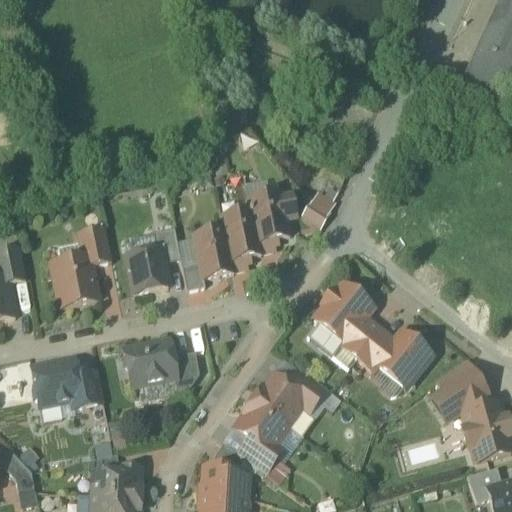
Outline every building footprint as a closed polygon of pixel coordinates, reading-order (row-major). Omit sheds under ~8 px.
[(511,0),(508,0),(464,100),(499,116),(511,87),(511,0)] [(284,201),(253,207),(256,219),(264,261),(278,258),(276,248),(293,244),(291,236),(293,233),(291,221),(288,220),(284,201)] [(256,219),(226,226),(229,238),(237,279),(250,277),(248,266),(265,263),(264,261),(256,219)] [(86,267),(56,273),(64,316),(102,309),(99,297),(100,297),(98,287),(97,287),(95,275),(116,270),(109,236),(81,242),(86,267)] [(161,259),(131,265),(138,302),(173,295),(168,272),(185,268),(179,237),(158,241),(161,259)] [(229,238),(198,244),(203,270),(186,273),(191,299),(209,295),(208,287),(237,281),(237,279),(229,238)] [(0,280),(1,288),(0,288),(0,329),(20,325),(13,292),(30,288),(24,257),(0,261),(0,280)] [(376,317),(346,293),(340,301),(338,299),(327,313),(329,315),(319,328),(340,346),(344,342),(350,347),(344,354),(361,368),(384,340),(368,327),(376,317)] [(381,375),(409,398),(435,365),(424,356),(424,350),(418,346),(412,346),(406,341),(398,351),(384,340),(361,368),(376,380),(381,375)] [(173,349),(130,358),(131,364),(129,368),(130,374),(133,376),(137,396),(179,387),(181,401),(193,399),(204,383),(199,360),(176,365),(173,349)] [(79,368),(36,377),(40,395),(37,399),(39,409),(43,412),(44,416),(45,416),(48,430),(67,426),(64,412),(77,409),(78,418),(108,412),(101,380),(82,384),(79,368)] [(447,401),(434,411),(450,434),(464,420),(497,412),(492,401),(495,399),(473,372),(441,393),(447,401)] [(257,409),(292,435),(307,415),(315,421),(332,399),(304,379),(293,395),(278,384),(265,402),(263,401),(257,409)] [(253,419),(239,437),(254,448),(243,463),(249,467),(270,483),(286,461),(278,455),(292,435),(257,409),(251,418),(253,419)] [(511,425),(510,426),(506,410),(497,412),(464,420),(477,471),(511,462),(511,425)] [(241,478),(249,467),(243,463),(228,452),(219,464),(219,470),(211,469),(211,476),(209,476),(207,499),(205,500),(205,506),(252,509),(253,486),(241,485),(241,478)] [(15,458),(3,469),(20,488),(22,500),(39,497),(35,480),(15,458)] [(99,481),(98,503),(145,507),(145,499),(144,499),(145,477),(124,475),(121,463),(93,469),(92,481),(99,481)] [(486,488),(500,484),(496,471),(469,478),(476,505),(489,501),(486,488)] [(511,511),(511,480),(500,484),(486,488),(489,501),(492,511),(511,511)] [(98,503),(97,511),(144,511),(145,507),(98,503)]
